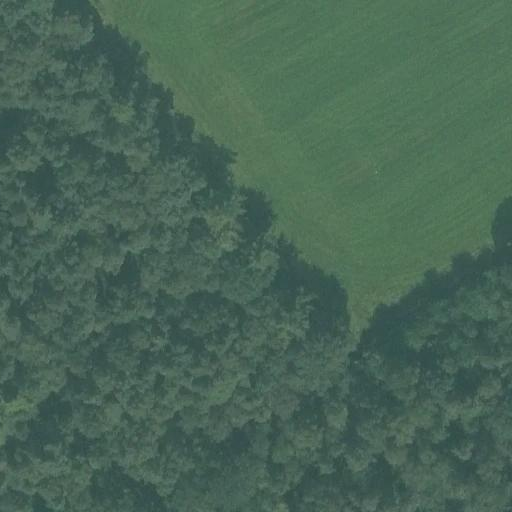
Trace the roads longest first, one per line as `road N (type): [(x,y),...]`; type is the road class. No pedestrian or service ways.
road 1 (track): [(67,0),(346,361)]
road 2 (track): [(346,361),(511,247)]
